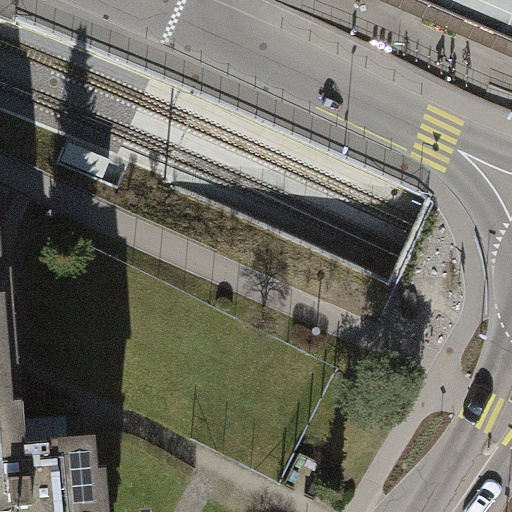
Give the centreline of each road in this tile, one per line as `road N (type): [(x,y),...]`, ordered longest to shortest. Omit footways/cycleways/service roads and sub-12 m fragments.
road 1 (residential): [(134,0),(436,136),(511,181)]
road 2 (tertiary): [(443,511),(511,411)]
